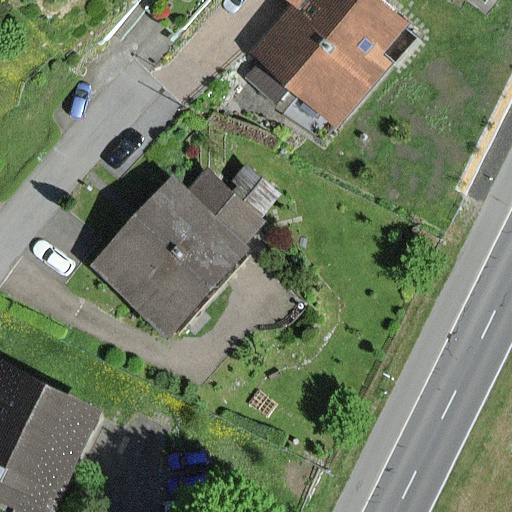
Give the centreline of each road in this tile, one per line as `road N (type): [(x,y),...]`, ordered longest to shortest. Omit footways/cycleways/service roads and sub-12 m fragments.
road 1 (primary): [(511,281),(398,511)]
road 2 (residential): [(0,242),(159,74)]
